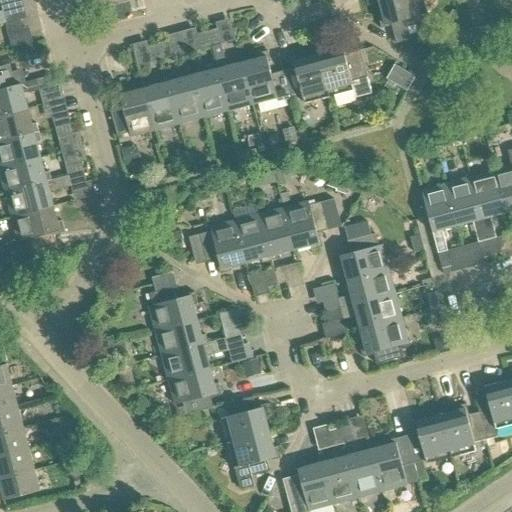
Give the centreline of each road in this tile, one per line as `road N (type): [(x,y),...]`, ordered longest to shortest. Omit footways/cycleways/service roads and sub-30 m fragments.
road 1 (residential): [(46,344),(112,228),(115,207),(73,43)]
road 2 (residential): [(277,322),(284,356),(307,397),(460,358)]
road 3 (unclassified): [(166,478),(46,344)]
road 4 (residential): [(511,272),(441,293),(460,358)]
